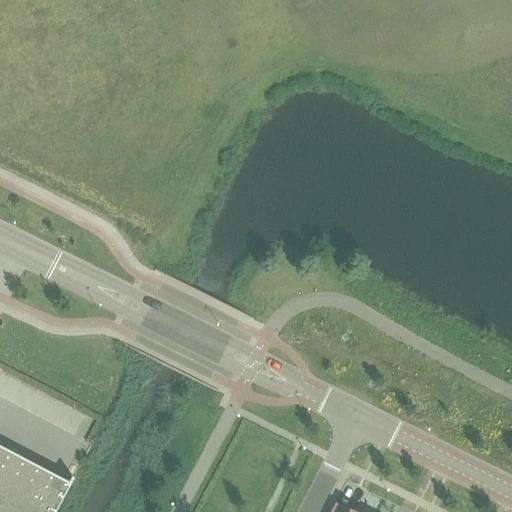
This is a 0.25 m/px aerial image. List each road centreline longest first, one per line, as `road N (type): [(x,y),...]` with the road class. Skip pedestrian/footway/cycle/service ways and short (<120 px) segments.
road 1 (tertiary): [(0,239),(357,414)]
road 2 (tertiary): [(357,414),(511,492)]
